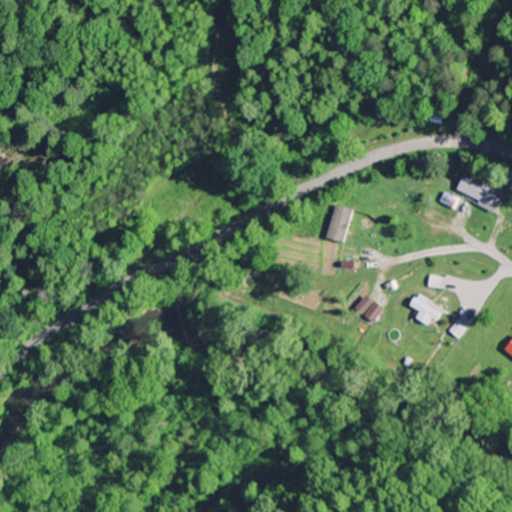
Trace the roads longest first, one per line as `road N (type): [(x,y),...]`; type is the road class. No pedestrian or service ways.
road 1 (residential): [(0,392),(120,299),(352,181),(432,157),(511,160)]
road 2 (residential): [(480,153),(498,93),(491,73),(427,0)]
